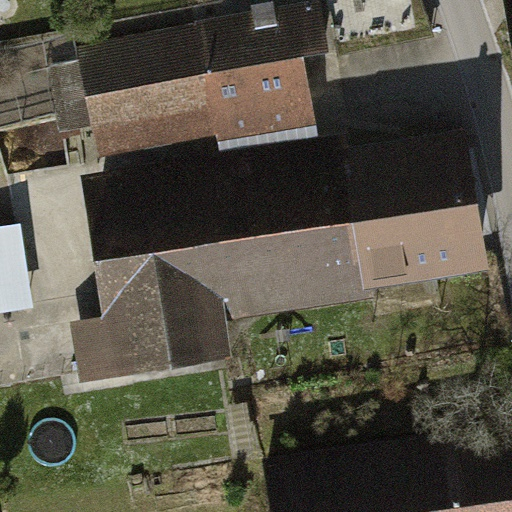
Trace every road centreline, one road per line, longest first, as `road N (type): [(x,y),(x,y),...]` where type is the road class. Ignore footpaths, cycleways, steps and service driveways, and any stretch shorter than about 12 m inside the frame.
road 1 (track): [(0,192),(492,97)]
road 2 (residential): [(511,179),(458,0)]
